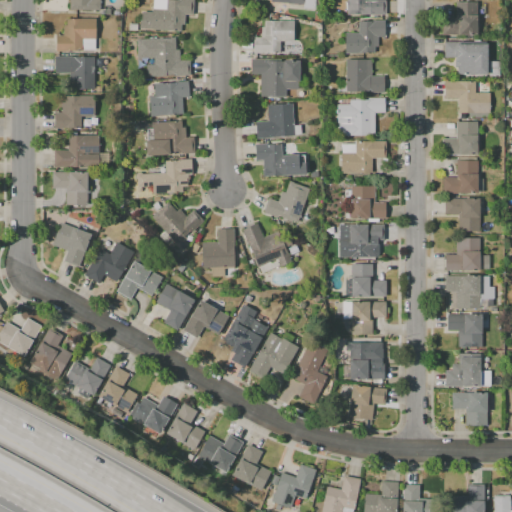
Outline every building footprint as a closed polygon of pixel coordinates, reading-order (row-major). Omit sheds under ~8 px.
[(99,0),(99,10),(70,9),(70,0),(99,0)] [(140,30),(141,11),(152,11),(152,0),(194,0),(194,15),(185,14),(184,32),(140,30)] [(314,0),(314,9),(303,8),(303,2),(270,0),(314,0)] [(346,0),(386,0),(386,15),(346,16),(346,0)] [(455,1),(477,1),(477,35),(442,35),(442,18),(455,18),(455,1)] [(82,52),(56,52),(57,35),(63,35),(63,25),(66,25),(66,19),(96,19),(95,39),(82,39),(82,52)] [(346,54),(346,32),(359,32),(359,20),(384,20),(384,37),(377,37),(377,47),(374,47),(374,54),(346,54)] [(293,21),(293,53),(253,53),(253,34),(257,34),(257,37),(261,37),(261,27),(264,27),(264,21),(293,21)] [(147,77),(146,65),(154,64),(154,57),(137,58),(136,39),(175,37),(176,50),(179,49),(180,61),(189,61),(190,75),(147,77)] [(486,42),(486,76),(456,76),(456,58),(446,58),(446,42),(486,42)] [(70,73),(55,73),(55,56),(71,56),(71,57),(94,57),(94,76),(87,76),(87,89),(70,89),(70,73)] [(250,59),(270,59),(270,61),(299,60),(300,95),(259,96),(259,75),(250,75),(250,59)] [(346,59),(371,59),(371,75),(383,75),(384,93),(364,93),(364,91),(346,91),(346,59)] [(150,116),(149,95),(155,95),(155,83),(189,81),(189,97),(182,97),(183,114),(150,116)] [(444,81),(475,81),(475,93),(489,93),(489,114),(458,114),(458,100),(444,100),(444,81)] [(81,129),(54,129),(54,112),(61,112),(62,102),(65,102),(65,95),(95,96),(94,117),(81,116),(81,129)] [(344,136),(344,122),(340,122),(339,118),(337,118),(337,104),(349,104),(349,99),(369,99),(369,97),(383,97),(384,112),(374,112),(374,136),(344,136)] [(291,102),(293,135),(275,136),(276,138),(255,139),(254,121),(267,120),(266,104),(291,102)] [(194,153),(152,155),(151,140),(167,139),(167,136),(151,137),(150,122),(183,120),(183,127),(185,126),(186,138),(193,137),(194,153)] [(477,122),(477,155),(442,155),(442,138),(456,138),(456,122),(477,122)] [(99,167),(53,166),(53,150),(68,150),(68,135),(99,135),(99,167)] [(341,174),(340,144),(354,143),(354,141),(386,141),(386,158),(370,158),(371,173),(341,174)] [(254,144),(282,142),(283,155),(304,154),(305,175),(263,177),(262,159),(255,159),(254,144)] [(165,160),(191,158),(192,175),(188,175),(189,181),(187,181),(187,186),(182,186),(182,191),(153,193),(152,186),(137,187),(136,174),(166,172),(165,160)] [(476,160),(476,193),(443,193),(443,177),(456,177),(456,160),(476,160)] [(66,188),(52,188),(52,172),(89,172),(89,190),(83,190),(84,205),(66,205),(66,188)] [(289,180),(310,189),(296,224),(262,211),(268,197),(277,201),(281,191),(284,192),(289,180)] [(350,219),(350,186),(374,186),(375,203),(384,203),(384,219),(350,219)] [(478,198),(478,230),(458,230),(458,215),(445,215),(445,198),(478,198)] [(151,216),(167,201),(176,210),(179,208),(186,216),(193,209),(203,220),(183,239),(187,244),(180,251),(173,244),(175,242),(151,216)] [(51,244),(61,222),(91,235),(84,251),(85,252),(79,267),(76,266),(64,261),(68,251),(51,244)] [(241,229),(257,222),(263,237),(273,233),(276,242),(283,239),(292,262),(281,266),(278,259),(257,268),(241,229)] [(339,258),(339,224),(384,224),(384,240),(379,240),(379,257),(339,258)] [(233,228),(236,267),(202,269),(201,242),(217,241),(216,229),(233,228)] [(478,237),(478,270),(444,270),(444,254),(455,254),(455,237),(478,237)] [(116,241),(134,252),(118,278),(107,272),(100,285),(83,275),(99,248),(109,254),(116,241)] [(133,260),(161,277),(150,295),(137,288),(130,299),(115,291),(133,260)] [(385,296),(345,296),(345,280),(351,280),(350,262),(372,262),(372,280),(385,280),(385,296)] [(444,276),(487,276),(487,288),(492,288),(492,307),(456,307),(456,291),(444,291),(444,276)] [(194,300),(176,331),(162,323),(169,311),(154,302),(165,283),(194,300)] [(200,300),(228,316),(218,334),(205,326),(197,339),(183,331),(200,300)] [(351,335),(351,301),(385,301),(385,317),(372,317),(372,335),(351,335)] [(247,369),(230,360),(233,353),(230,352),(232,347),(222,342),(242,303),(258,311),(254,320),(268,326),(247,369)] [(446,314),(482,314),(482,346),(458,346),(458,330),(446,330),(446,314)] [(41,326),(33,340),(33,341),(23,357),(0,343),(0,333),(7,322),(20,330),(27,318),(41,326)] [(65,366),(52,360),(46,371),(30,362),(49,328),(62,335),(57,345),(72,354),(65,366)] [(299,346),(284,376),(264,366),(258,377),(247,372),(268,331),(299,346)] [(289,377),(308,339),(329,349),(317,372),(327,377),(314,404),(299,396),(304,385),(289,377)] [(385,379),(349,379),(349,346),(373,346),(373,363),(384,363),(385,379)] [(93,396),(64,380),(75,360),(89,368),(95,357),(110,365),(93,396)] [(478,357),(478,387),(444,387),(444,371),(451,371),(451,363),(459,363),(459,357),(478,357)] [(115,367),(129,374),(123,386),(140,395),(127,417),(96,399),(115,367)] [(352,384),(385,388),(384,405),(373,404),(371,420),(348,417),(352,384)] [(450,392),(486,392),(486,426),(465,426),(465,408),(450,408),(450,392)] [(132,418),(146,393),(159,401),(162,395),(177,404),(160,434),(132,418)] [(198,412),(191,423),(204,431),(194,449),(180,441),(180,440),(166,432),(183,403),(198,412)] [(210,436),(224,444),(229,434),(243,442),(234,458),(233,457),(225,472),(198,457),(210,436)] [(231,475),(239,459),(240,459),(240,457),(247,444),(262,452),(256,463),(271,471),(261,491),(231,475)] [(291,508),(271,502),(277,485),(271,483),(274,475),(280,477),(282,472),(295,477),(300,464),(316,470),(306,499),(295,495),(291,508)] [(322,511),(327,487),(341,489),(343,476),(360,480),(354,510),(343,508),(342,511),(322,511)] [(363,511),(364,494),(380,495),(381,481),(399,482),(398,500),(397,500),(396,511),(363,511)] [(419,484),(419,498),(435,498),(435,511),(402,511),(402,484),(419,484)] [(485,485),(485,503),(484,503),(484,511),(451,511),(451,496),(467,496),(467,485),(485,485)] [(494,511),(494,495),(509,495),(509,499),(511,499),(511,511),(494,511)]
